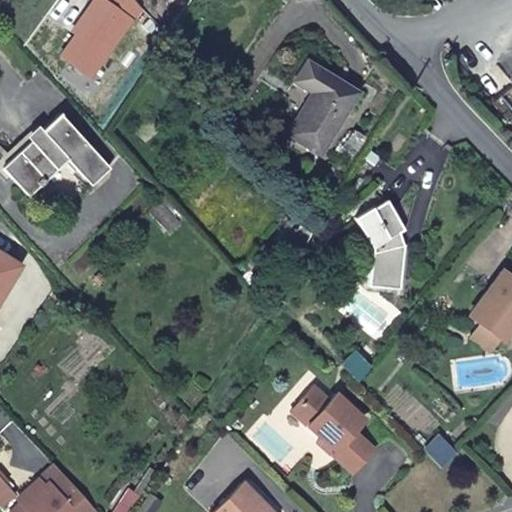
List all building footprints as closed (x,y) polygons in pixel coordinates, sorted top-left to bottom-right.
[(138,15),(125,0),(110,0),(104,9),(96,3),(76,31),(80,33),(74,41),(58,63),(87,84),(138,15)] [(74,41),(80,33),(76,31),(70,38),(74,41)] [(363,104),(320,75),(308,67),(293,88),(305,97),(315,104),(290,138),(325,162),(363,104)] [(89,193),(110,172),(57,120),(2,174),(27,203),(64,169),(89,193)] [(394,209),(360,227),(378,262),(375,295),(407,297),(413,245),(394,209)] [(0,309),(22,272),(0,259),(0,309)] [(511,286),(506,282),(475,326),(485,333),(505,348),(509,351),(511,347),(511,286)] [(485,333),(475,347),(494,362),(505,348),(485,333)] [(362,360),(348,375),(366,394),(380,375),(362,360)] [(318,393),(295,418),(326,446),(340,458),(337,462),(357,481),(379,456),(359,439),(369,427),(340,401),(333,408),(318,393)] [(340,458),(326,446),(323,450),(337,462),(340,458)] [(447,477),(462,462),(445,446),(431,460),(447,477)] [(27,511),(94,511),(57,471),(42,486),(48,493),(27,511)] [(42,486),(19,506),(24,511),(27,511),(48,493),(42,486)] [(268,511),(246,490),(224,511),(268,511)] [(151,499),(148,504),(159,511),(160,511),(164,507),(151,499)]
